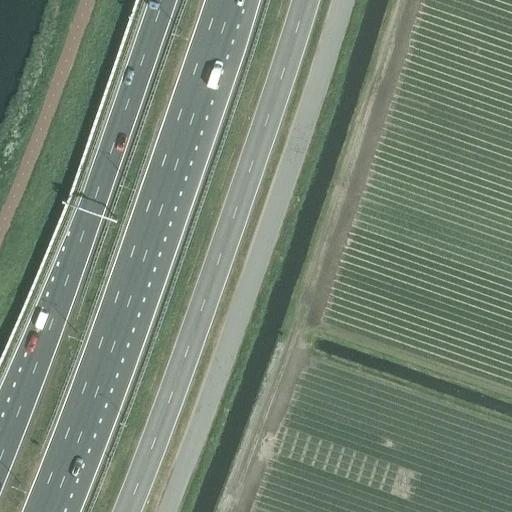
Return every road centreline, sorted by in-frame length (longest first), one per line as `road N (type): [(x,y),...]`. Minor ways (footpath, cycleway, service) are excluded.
road 1 (trunk): [(39,511),(108,342),(226,0)]
road 2 (unclassified): [(345,0),(167,511)]
road 3 (trunk): [(164,0),(0,456)]
